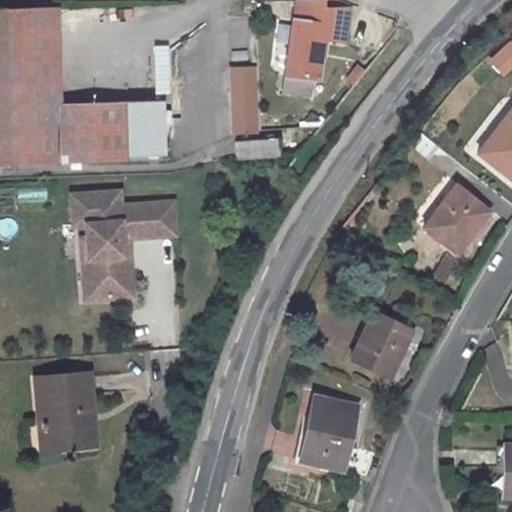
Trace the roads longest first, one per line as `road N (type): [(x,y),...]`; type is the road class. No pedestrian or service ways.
road 1 (secondary): [(201,511),(258,317),(379,113),(461,11)]
road 2 (residential): [(406,446),(511,257)]
